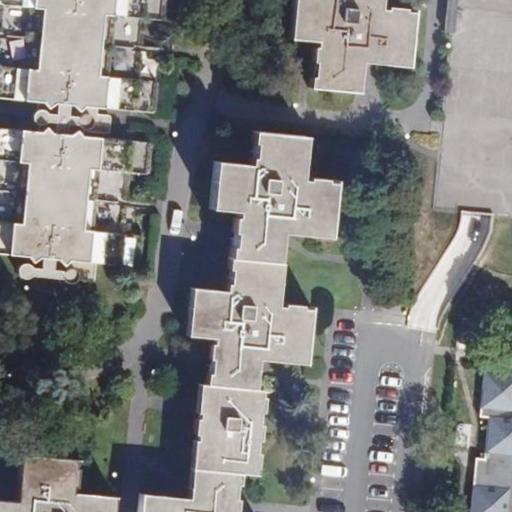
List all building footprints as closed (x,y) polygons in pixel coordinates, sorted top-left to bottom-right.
[(162,0),(0,0),(0,98),(153,112),(156,81),(137,79),(142,18),(161,20),(162,0)] [(294,0),(291,39),(318,41),(317,49),(314,48),(313,62),(316,62),(314,77),(312,77),(311,88),(360,93),(363,62),(410,66),(415,13),(407,12),(407,8),(389,7),(388,10),(382,10),(382,0),(294,0)] [(455,0),(447,0),(444,38),(451,39),(455,0)] [(151,143),(0,129),(0,254),(139,266),(142,237),(123,236),(128,173),(148,175),(151,143)] [(257,360),(304,363),(308,309),(301,309),(301,305),(283,304),(283,307),(276,306),(280,264),(277,264),(279,233),(326,237),(330,182),(323,182),(324,178),(305,176),(304,179),(298,179),(302,136),(250,132),(249,142),(252,142),(251,158),(247,158),(246,165),(211,162),(208,208),(235,210),(235,217),(230,217),(229,232),(233,233),(232,247),(229,247),(227,267),(230,267),(229,284),(225,284),(225,291),(190,288),(186,334),(212,336),(211,344),(209,343),(208,359),(211,359),(209,373),(206,373),(205,385),(197,385),(195,411),(198,411),(198,418),(194,418),(192,434),(195,434),(195,441),(192,440),(187,499),(141,495),(139,511),(236,511),(238,499),(235,499),(237,483),(239,484),(240,473),(253,474),(253,467),(256,467),(257,453),(254,453),(255,440),(259,440),(260,425),(257,424),(258,412),(261,412),(263,397),(260,397),(260,389),(255,389),(257,360)] [(444,208),(511,213),(511,208),(508,208),(510,184),(501,184),(504,149),(449,145),(444,208)] [(511,511),(511,378),(485,376),(480,421),(489,422),(485,457),(478,456),(472,511),(511,511)] [(0,511),(110,511),(112,496),(70,492),(70,488),(73,488),(75,470),(72,470),(72,460),(18,455),(13,502),(0,500),(0,511)]
